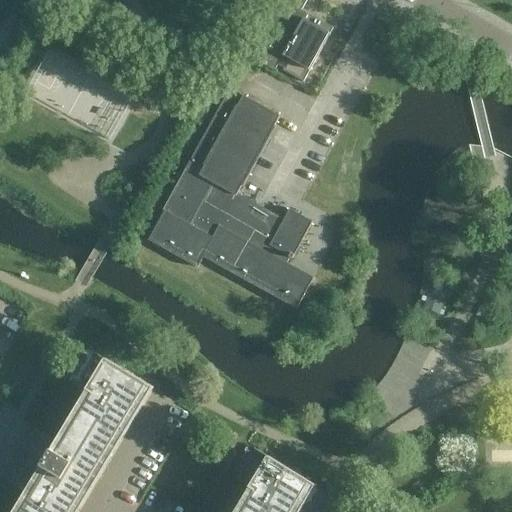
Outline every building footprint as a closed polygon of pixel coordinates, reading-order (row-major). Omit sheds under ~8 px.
[(281,56),(305,12),(302,10),(307,0),(264,0),(245,36),(250,39),(242,53),(275,71),(283,57),(281,56)] [(279,72),(275,80),(298,92),(309,72),(334,28),(329,25),(330,23),(324,19),(322,22),(305,12),(281,56),(283,57),(275,71),(279,72)] [(424,50),(422,49),(418,46),(414,53),(421,56),(424,50)] [(290,209),(287,214),(284,219),(238,194),(280,116),(230,89),(186,169),(212,183),(209,189),(183,175),(148,240),(198,268),(204,258),(297,309),(314,278),(288,263),(290,258),(293,259),(313,222),(290,209)] [(12,457),(37,472),(13,511),(79,511),(154,387),(106,358),(56,442),(31,427),(12,457)] [(300,511),(317,485),(269,456),(235,511),(300,511)]
